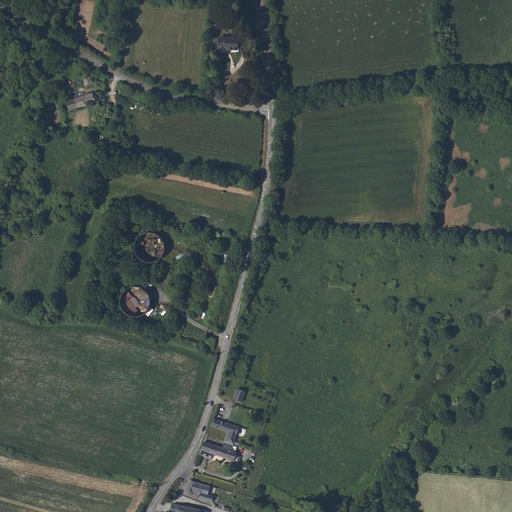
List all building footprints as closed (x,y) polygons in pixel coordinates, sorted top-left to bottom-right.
[(218,36),(218,52),(227,52),(227,51),(237,52),(237,49),(236,48),(236,38),(218,36)] [(88,70),(81,72),(85,84),(92,83),(91,78),(94,78),(97,86),(104,86),(99,70),(92,71),(92,72),(89,73),(88,70)] [(67,76),(59,82),(62,88),(65,86),(68,91),(74,88),(67,76)] [(94,92),(81,96),(84,104),(90,102),(92,104),(92,107),(97,107),(97,111),(95,111),(95,116),(98,116),(98,123),(105,122),(105,116),(111,116),(110,103),(106,103),(102,92),(94,92)] [(84,104),(81,96),(67,100),(64,104),(65,110),(84,104)] [(135,240),(134,245),(134,249),(135,251),(137,255),(140,258),(144,260),(147,261),(151,261),(155,260),(159,257),(162,253),(163,249),(164,245),(163,241),(161,237),(157,234),(153,232),(148,231),(144,232),(140,234),(137,237),(135,240)] [(120,295),(118,300),(119,303),(120,307),(122,311),(125,314),(129,316),(134,316),(138,316),(142,314),(146,310),(147,306),(148,302),(148,298),(147,295),(145,292),(141,289),(136,286),(132,286),(128,287),(126,288),(122,291),(120,295)] [(237,388),(233,398),(242,401),(245,390),(237,388)] [(224,440),(223,442),(233,445),(234,440),(239,425),(213,417),(210,424),(227,430),(224,440)] [(233,445),(223,442),(222,446),(204,441),(199,455),(210,458),(212,453),(233,459),(233,458),(234,456),(236,451),(234,450),(235,445),(233,445)] [(190,480),(190,479),(187,489),(201,493),(200,497),(206,498),(209,485),(190,480)]
